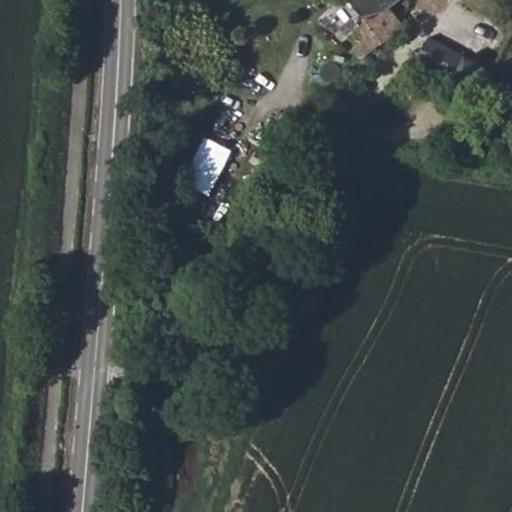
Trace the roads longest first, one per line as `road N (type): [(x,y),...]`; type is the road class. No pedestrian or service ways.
road 1 (residential): [(437,9),(204,378),(93,356)]
road 2 (secondary): [(93,356),(119,0)]
road 3 (secondary): [(79,511),(93,356)]
